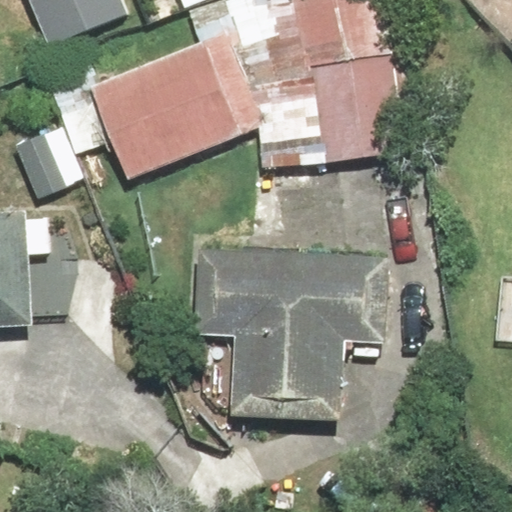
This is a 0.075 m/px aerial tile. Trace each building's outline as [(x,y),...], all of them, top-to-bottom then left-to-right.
[(71,0),(27,0),(48,48),(85,32),(71,0)] [(404,0),(235,0),(191,18),(202,44),(90,89),(128,185),(260,132),(262,168),(412,161),(404,0)] [(48,134),(16,148),(37,199),(69,185),(48,134)] [(32,214),(0,215),(0,330),(38,329),(32,214)] [(396,259),(206,251),(202,338),(242,339),(239,425),(350,429),(353,344),(392,345),(396,259)]
